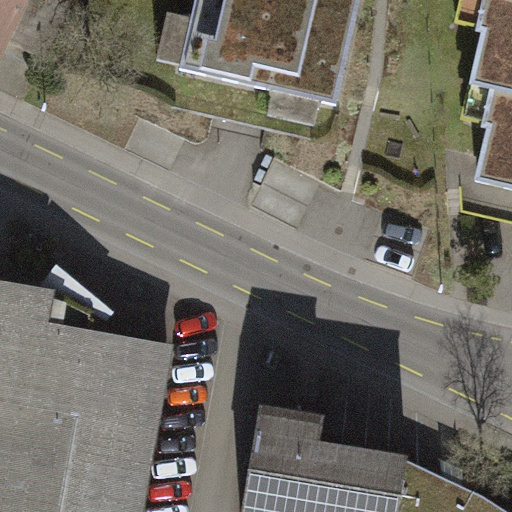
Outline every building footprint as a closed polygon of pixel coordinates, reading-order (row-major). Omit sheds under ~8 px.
[(62,0),(0,0),(0,61),(27,75),(62,0)] [(217,0),(200,93),(334,119),(357,0),(217,0)] [(73,294),(0,283),(0,409),(17,411),(2,511),(165,511),(189,348),(68,331),(73,294)] [(356,421),(276,409),(258,511),(428,511),(437,461),(352,447),(356,421)] [(428,511),(511,511),(511,507),(501,498),(437,461),(428,511)]
